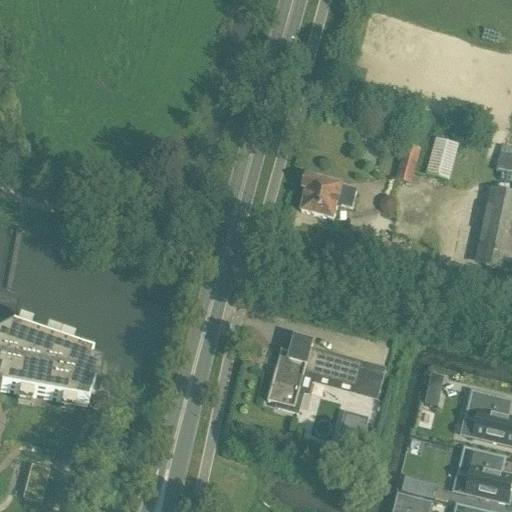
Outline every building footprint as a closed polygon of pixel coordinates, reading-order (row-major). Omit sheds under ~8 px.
[(406,146),(396,182),(412,186),(422,150),(406,146)] [(511,196),(491,192),(475,267),(511,275),(511,149),(502,147),(497,173),(511,175),(511,196)] [(301,214),(333,222),(337,207),(352,211),(357,192),(344,189),(344,187),(307,178),(303,192),(306,193),(301,214)] [(394,201),(388,199),(382,201),(380,207),(383,213),(389,215),(395,213),(397,207),(394,201)] [(0,376),(2,377),(0,388),(0,392),(18,395),(32,398),(60,403),(74,406),(86,408),(92,390),(99,390),(100,373),(100,367),(89,364),(91,358),(70,350),(57,346),(56,346),(43,341),(28,336),(15,331),(13,330),(18,301),(0,297),(0,376)] [(277,411),(287,413),(297,416),(303,396),(299,395),(304,375),(357,390),(363,366),(311,352),(312,346),(295,342),(291,356),(285,354),(280,373),(276,372),(268,404),(278,407),(277,411)] [(511,404),(472,395),(466,423),(477,425),(473,440),(511,449),(511,420),(509,420),(511,407),(511,404)] [(428,396),(426,405),(438,408),(440,398),(428,396)] [(366,423),(347,418),(339,449),(358,453),(366,423)] [(379,442),(367,439),(360,463),(373,466),(379,442)] [(60,511),(78,449),(57,443),(55,452),(53,460),(41,505),(29,511),(60,511)] [(466,453),(462,472),(473,474),(467,499),(511,509),(511,504),(511,479),(504,478),(508,462),(466,453)] [(432,501),(435,487),(406,480),(403,494),(432,501)] [(429,511),(432,504),(398,496),(393,511),(429,511)]
